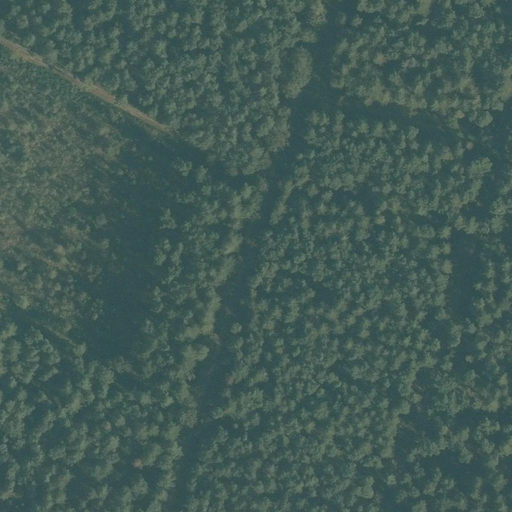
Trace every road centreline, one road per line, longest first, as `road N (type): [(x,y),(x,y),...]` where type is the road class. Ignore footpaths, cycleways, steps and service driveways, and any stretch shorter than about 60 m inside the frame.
road 1 (track): [(388,511),(504,142)]
road 2 (track): [(268,186),(163,511)]
road 3 (track): [(268,186),(0,44)]
road 4 (track): [(301,85),(504,142)]
